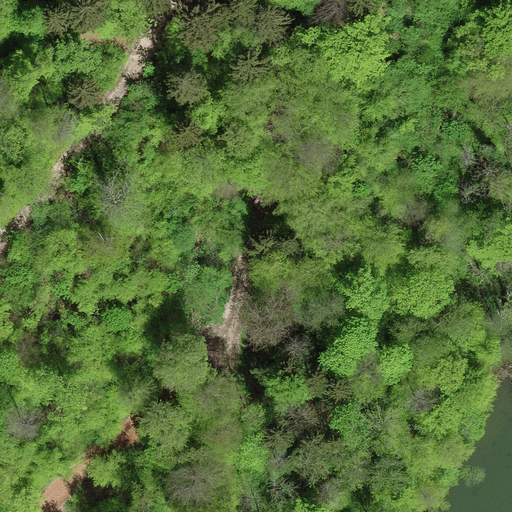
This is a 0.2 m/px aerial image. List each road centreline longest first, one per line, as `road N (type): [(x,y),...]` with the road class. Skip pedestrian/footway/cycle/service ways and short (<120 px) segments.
road 1 (track): [(231,511),(231,341),(284,121),(282,0)]
road 2 (track): [(179,0),(100,123),(0,240)]
road 3 (track): [(231,341),(40,511)]
